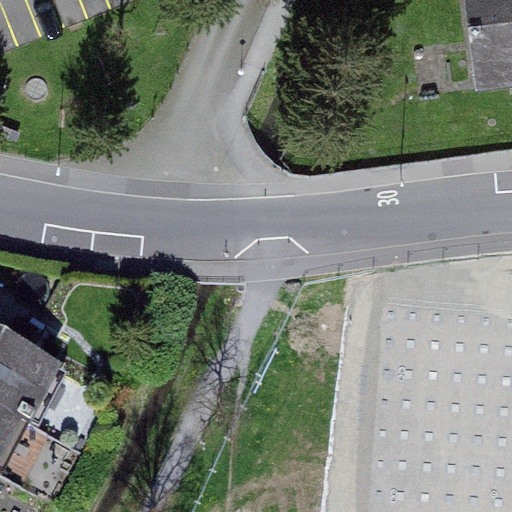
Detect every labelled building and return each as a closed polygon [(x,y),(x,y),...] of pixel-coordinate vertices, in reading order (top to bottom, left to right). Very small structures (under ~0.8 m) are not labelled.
[(511,0),(463,0),(473,71),(511,66),(511,0)] [(511,272),(475,272),(472,314),(511,316),(511,272)] [(400,511),(511,511),(511,316),(472,314),(410,311),(400,511)] [(0,359),(0,424),(12,432),(41,384),(0,359)] [(0,424),(0,451),(12,432),(0,424)]
